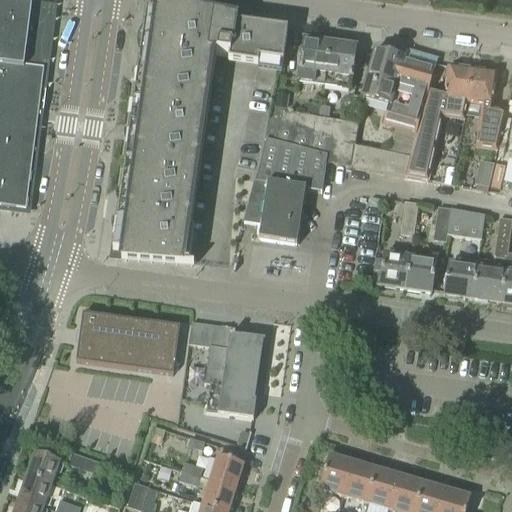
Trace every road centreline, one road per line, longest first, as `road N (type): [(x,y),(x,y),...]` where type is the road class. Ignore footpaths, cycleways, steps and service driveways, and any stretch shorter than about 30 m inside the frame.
road 1 (tertiary): [(52,270),(99,0)]
road 2 (residential): [(319,306),(52,270)]
road 3 (unclassified): [(511,32),(272,0)]
road 4 (residential): [(511,485),(302,419)]
road 5 (residential): [(319,306),(511,334)]
road 6 (tertiary): [(0,428),(52,270)]
